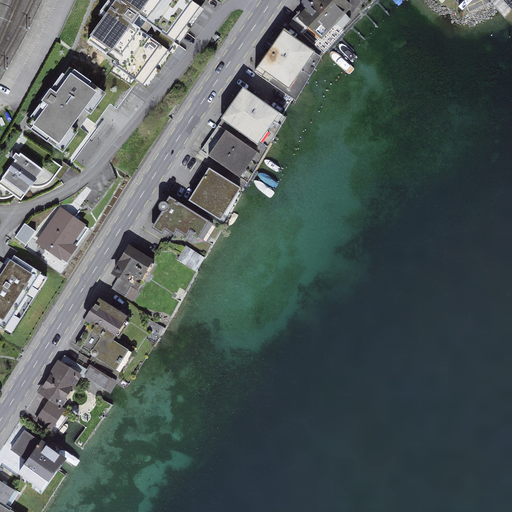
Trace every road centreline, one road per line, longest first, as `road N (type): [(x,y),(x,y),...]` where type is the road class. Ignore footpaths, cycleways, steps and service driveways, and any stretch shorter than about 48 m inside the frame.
road 1 (primary): [(263,13),(0,420)]
road 2 (residential): [(16,215),(88,177),(224,9),(238,2),(263,13)]
